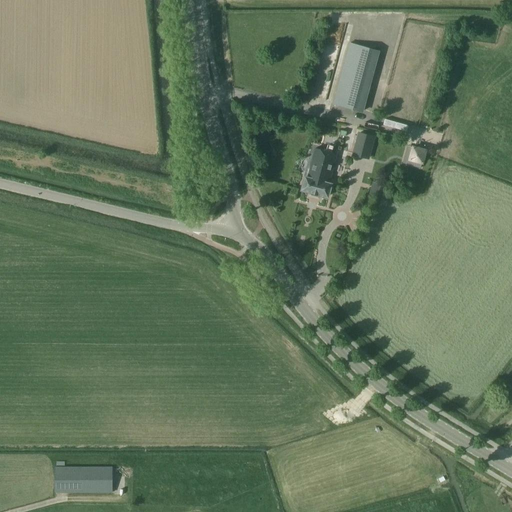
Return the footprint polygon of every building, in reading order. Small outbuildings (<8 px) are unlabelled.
[(373,41),(376,30),(357,24),(353,35),(373,41)] [(380,52),(349,43),(333,103),(363,111),(380,52)] [(370,148),(374,137),(359,133),(356,144),(370,148)] [(308,178),(306,177),(303,189),(302,189),(302,190),(311,192),(311,193),(318,195),(318,194),(328,197),(328,196),(331,184),(329,183),(337,154),(316,148),(308,178)] [(424,151),(414,148),(413,148),(414,148),(409,165),(420,168),(421,168),(420,168),(425,151),(424,151)] [(374,181),(371,192),(380,194),(382,183),(374,181)] [(112,467),(55,467),(55,493),(112,493),(112,467)]
